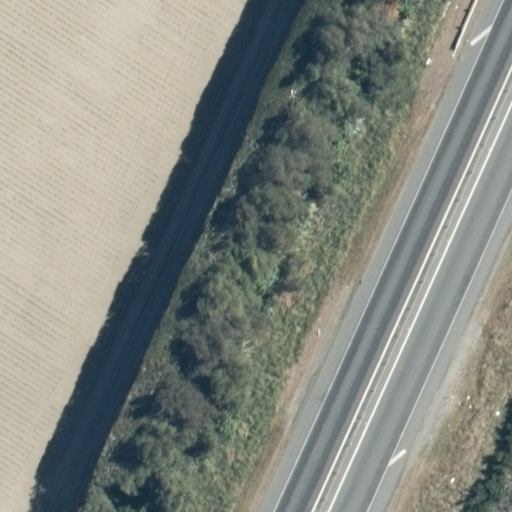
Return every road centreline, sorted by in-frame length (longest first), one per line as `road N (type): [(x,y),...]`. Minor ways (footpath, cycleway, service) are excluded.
road 1 (trunk): [(285,511),(511,13)]
road 2 (trunk): [(511,138),(347,511)]
